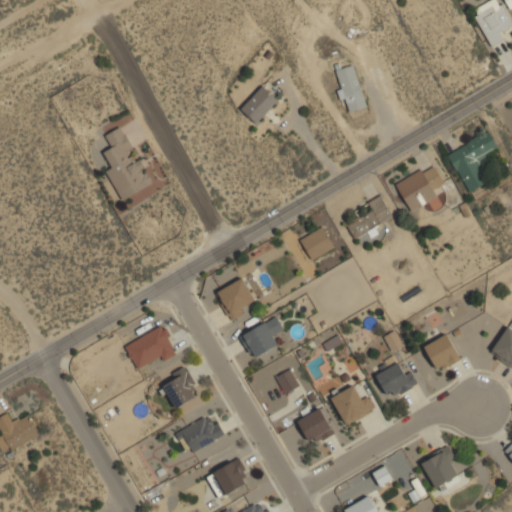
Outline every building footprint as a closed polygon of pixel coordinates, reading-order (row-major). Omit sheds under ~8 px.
[(492,46),(504,40),(500,31),(511,25),(511,20),(502,0),(489,0),(473,8),(492,46)] [(353,63),(335,70),(350,111),(368,105),(353,63)] [(241,107),(257,122),(279,99),(264,84),(241,107)] [(122,199),(154,182),(141,157),(135,160),(130,150),(134,148),(122,125),(105,134),(112,147),(104,151),(113,167),(107,170),(122,199)] [(488,181),(476,158),(498,146),(489,130),(448,152),(469,191),(488,181)] [(443,181),(435,163),(396,181),(410,210),(441,195),(436,184),(443,181)] [(369,210),(347,224),(356,239),(395,215),(382,194),(366,204),(369,210)] [(334,247),(323,227),(301,239),(312,259),(334,247)] [(231,319),(258,303),(243,277),(216,292),(231,319)] [(284,328),(277,316),(241,334),(253,357),(280,343),(275,333),(284,328)] [(125,344),(138,371),(177,351),(164,324),(125,344)] [(511,327),(509,325),(491,351),(511,366),(511,327)] [(404,345),(395,330),(385,336),(394,351),(404,345)] [(439,370),(461,357),(447,333),(424,346),(439,370)] [(377,375),(391,399),(417,383),(403,359),(377,375)] [(201,390),(184,366),(159,384),(177,408),(201,390)] [(277,376),(286,392),(300,385),(291,368),(277,376)] [(370,415),(366,386),(336,391),(341,419),(370,415)] [(310,444),(333,434),(322,409),(299,418),(310,444)] [(0,416),(0,428),(3,434),(0,435),(0,445),(4,453),(39,434),(28,413),(14,421),(8,412),(0,416)] [(190,454),(224,432),(211,412),(177,433),(190,454)] [(436,488),(461,473),(446,448),(422,462),(436,488)] [(207,476),(219,498),(251,479),(239,457),(207,476)] [(343,510),(344,511),(379,511),(369,495),(343,510)] [(270,511),(264,500),(238,511),(270,511)]
